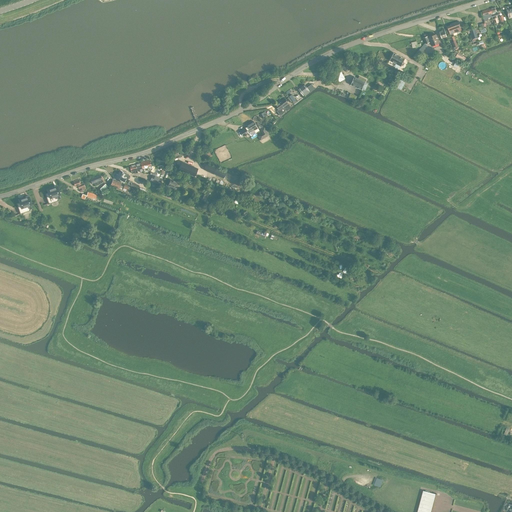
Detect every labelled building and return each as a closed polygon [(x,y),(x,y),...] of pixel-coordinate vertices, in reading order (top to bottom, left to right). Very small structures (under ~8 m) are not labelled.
[(489,9),(492,17),(499,14),(498,11),(496,11),(495,7),(489,9)] [(482,11),(484,19),(485,21),(488,20),(489,19),(488,18),(492,17),(489,9),(482,11)] [(450,34),(456,32),(462,30),(459,21),(450,24),(451,25),(447,26),(450,34)] [(429,37),(432,45),(439,43),(436,34),(429,37)] [(466,57),(458,53),(455,51),(453,54),(456,56),(456,57),(464,61),(466,57)] [(392,56),(390,60),(401,66),(402,65),(402,66),(404,63),(403,63),(405,59),(394,53),(393,53),(391,56),(392,56)] [(351,85),(362,89),(366,79),(359,76),(359,78),(354,76),(351,85)] [(407,80),(400,77),(395,87),(401,90),(405,83),(407,80)] [(304,84),(298,89),(301,92),(300,93),(301,94),(302,93),(303,95),(309,91),(304,84)] [(280,102),(284,108),(286,111),(291,107),(284,98),(280,102)] [(280,112),(284,108),(280,102),(275,105),(280,112)] [(240,131),(243,136),(254,130),(253,128),(256,126),(253,121),(247,125),(249,129),(247,130),(245,128),(240,131)] [(260,140),(269,135),(264,126),(260,129),(262,133),(257,136),(260,140)] [(177,149),(169,152),(171,157),(173,156),(174,159),(180,157),(181,156),(180,153),(179,154),(177,149)] [(149,161),(141,163),(142,168),(143,172),(146,171),(149,170),(152,169),(151,166),(149,161)] [(182,162),(179,169),(193,175),(195,168),(182,162)] [(135,164),(136,169),(140,169),(141,172),(143,172),(142,168),(141,163),(135,164)] [(206,164),(204,169),(223,178),(225,172),(206,164)] [(117,174),(114,178),(116,180),(123,183),(126,178),(128,179),(130,176),(127,174),(125,173),(120,170),(118,174),(117,174)] [(94,182),(95,184),(95,185),(103,182),(102,179),(100,175),(90,179),(92,183),(94,182)] [(160,177),(154,175),(152,175),(150,181),(160,185),(162,178),(160,177)] [(79,179),(73,181),(75,186),(78,185),(79,188),(81,188),(82,190),(86,189),(84,183),(81,184),(79,179)] [(120,185),(121,183),(113,180),(111,185),(119,188),(122,189),(123,186),(120,185)] [(170,180),(168,187),(167,188),(174,191),(177,182),(170,180)] [(45,193),(46,195),(49,204),(59,200),(58,198),(61,198),(59,195),(60,194),(57,186),(47,189),(48,192),(45,193)] [(32,204),(30,200),(29,196),(19,199),(20,202),(17,203),(20,213),(30,210),(30,208),(32,208),(31,204),(32,204)] [(426,493),(421,511),(432,511),(437,494),(436,493),(436,495),(426,493)]
